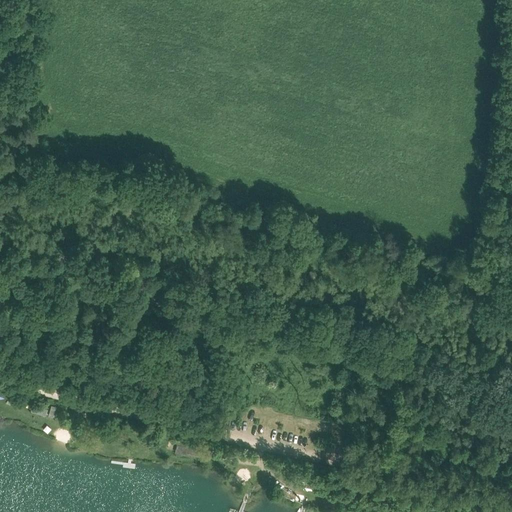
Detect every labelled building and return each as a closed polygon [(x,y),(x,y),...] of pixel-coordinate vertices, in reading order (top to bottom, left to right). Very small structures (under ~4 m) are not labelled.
[(33,405),(32,411),(45,415),(47,409),(33,405)] [(179,436),(176,450),(186,452),(186,450),(197,453),(200,442),(179,436)] [(213,445),(200,442),(197,453),(210,457),(213,445)] [(337,478),(332,477),(328,488),(333,490),(337,478)] [(340,487),(338,491),(350,496),(352,491),(340,487)]
